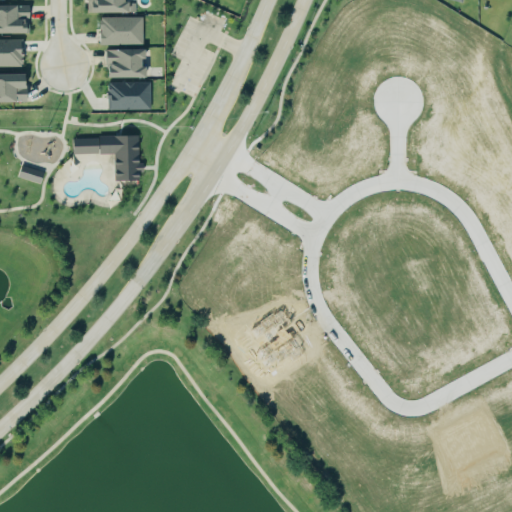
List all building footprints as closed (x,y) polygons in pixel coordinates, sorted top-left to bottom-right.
[(128,13),(128,2),(123,2),(123,0),(91,0),(91,13),(128,13)] [(0,33),(27,33),(26,5),(0,5),(0,33)] [(97,17),(97,45),(141,44),(140,17),(97,17)] [(0,66),(20,66),(20,39),(0,39),(0,66)] [(140,49),(102,50),(102,78),(139,77),(139,58),(140,58),(140,49)] [(0,102),(0,74),(23,74),(23,86),(26,86),(26,102),(0,102)] [(148,81),(105,82),(105,110),(149,109),(148,81)] [(111,153),(112,181),(138,180),(137,136),(69,137),(69,154),(111,153)] [(43,173),(40,183),(17,177),(20,166),(43,173)]
